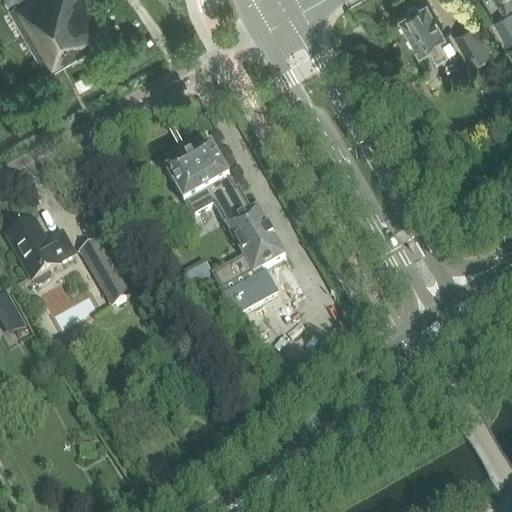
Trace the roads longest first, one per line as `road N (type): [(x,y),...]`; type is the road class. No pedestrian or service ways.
road 1 (unclassified): [(261,35),(306,112),(328,130),(434,313)]
road 2 (unclassified): [(455,299),(296,17)]
road 3 (tertiary): [(434,313),(207,511)]
road 4 (unclassified): [(0,180),(261,35)]
road 5 (tertiary): [(241,511),(376,418),(463,333)]
